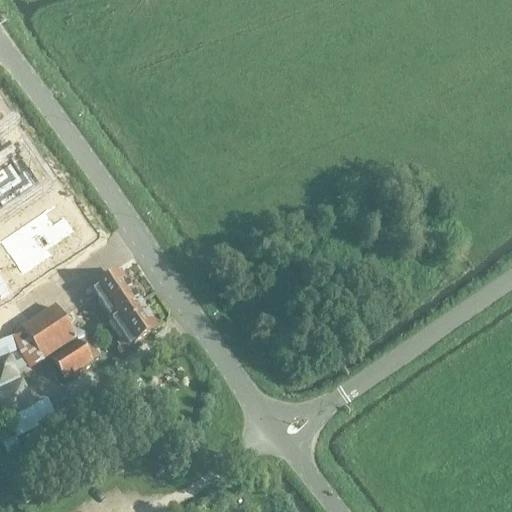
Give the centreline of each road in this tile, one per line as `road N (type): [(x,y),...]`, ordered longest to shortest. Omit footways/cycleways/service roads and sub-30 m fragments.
road 1 (tertiary): [(278,435),(0,49)]
road 2 (unclassified): [(278,435),(511,276)]
